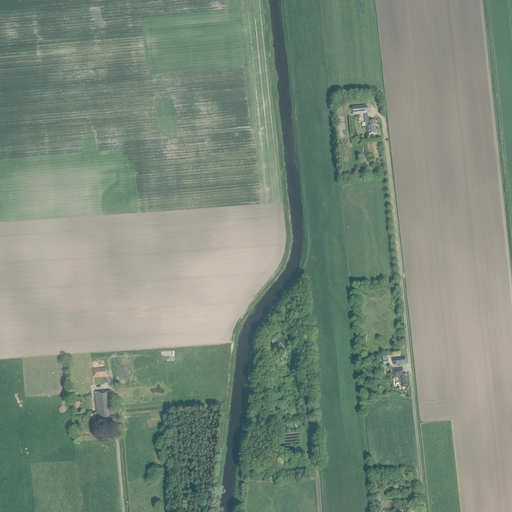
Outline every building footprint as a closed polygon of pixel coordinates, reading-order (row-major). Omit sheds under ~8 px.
[(376,125),(376,121),(368,122),(366,106),(352,107),(353,115),(364,114),(365,126),(367,126),(368,134),(375,134),(375,126),(376,125)] [(394,366),(406,365),(405,357),(393,359),(394,366)] [(93,378),(106,377),(105,368),(92,369),(93,378)] [(407,374),(403,374),(403,368),(393,369),(394,378),(399,378),(400,385),(401,385),(402,388),(406,387),(406,385),(408,385),(407,374)] [(100,418),(100,426),(110,426),(109,414),(113,413),(111,389),(94,391),(96,413),(95,413),(94,411),(90,412),(91,416),(95,415),(95,414),(96,414),(96,415),(97,414),(98,418),(100,418)] [(67,417),(65,393),(50,394),(52,418),(67,417)] [(71,442),(70,434),(59,435),(59,443),(71,442)]
